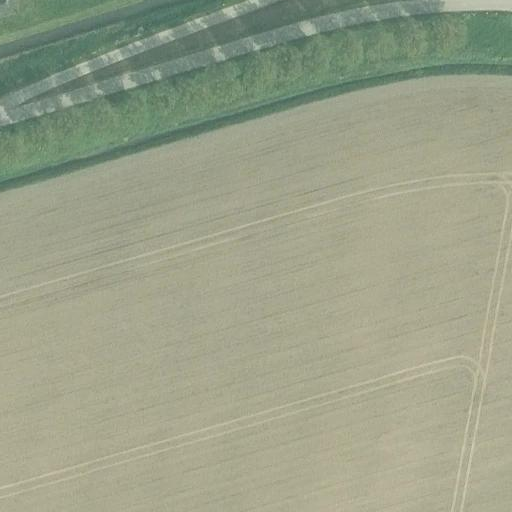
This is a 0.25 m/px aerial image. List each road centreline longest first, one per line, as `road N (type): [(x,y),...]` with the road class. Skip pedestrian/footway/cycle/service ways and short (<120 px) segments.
road 1 (unclassified): [(0,121),(326,23),(504,1)]
road 2 (unclassified): [(259,0),(0,107)]
